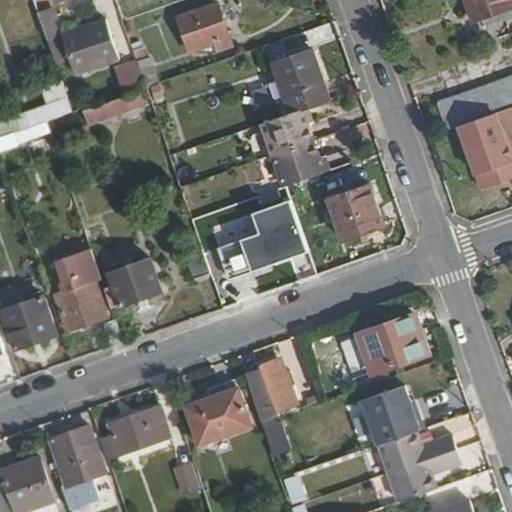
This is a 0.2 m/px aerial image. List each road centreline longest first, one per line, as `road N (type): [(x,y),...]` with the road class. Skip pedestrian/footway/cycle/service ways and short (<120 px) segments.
road 1 (residential): [(444,257),(0,410)]
road 2 (residential): [(444,257),(354,0)]
road 3 (residential): [(511,445),(444,257)]
